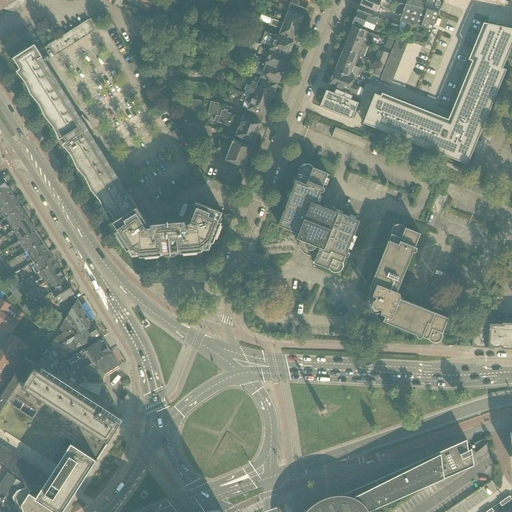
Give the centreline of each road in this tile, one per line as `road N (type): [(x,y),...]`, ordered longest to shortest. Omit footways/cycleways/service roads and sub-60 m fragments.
road 1 (primary): [(199,343),(144,306),(103,263),(0,101)]
road 2 (primary): [(26,167),(138,345),(161,430)]
road 3 (tertiary): [(254,212),(337,0)]
road 4 (primary): [(306,464),(511,397)]
road 5 (residential): [(306,464),(388,454),(494,415)]
road 6 (primary): [(450,382),(273,373)]
road 7 (tertiary): [(226,350),(229,283),(254,212)]
